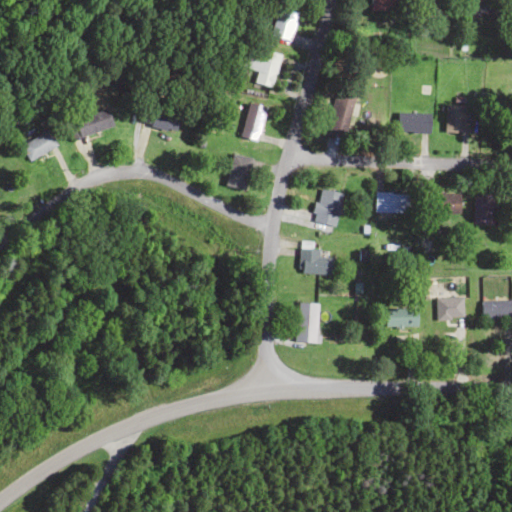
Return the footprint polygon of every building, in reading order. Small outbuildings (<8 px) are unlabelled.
[(489,12),(488,0),(462,0),(463,12),(489,12)] [(264,32),(288,40),(294,21),(270,13),(264,32)] [(270,87),(279,53),(248,45),(242,67),(256,70),(252,82),(270,87)] [(353,90),(335,87),(326,133),(344,136),(353,90)] [(254,140),(265,107),(248,101),(237,135),(254,140)] [(467,105),(444,105),(444,132),(467,132),(467,105)] [(174,131),(178,114),(146,106),(141,123),(174,131)] [(73,137),(112,125),(106,108),(68,120),(73,137)] [(395,132),(428,132),(428,112),(395,112),(395,132)] [(55,145),(46,129),(18,145),(27,161),(55,145)] [(243,191),(251,158),(231,153),(223,185),(243,191)] [(333,226),(341,193),(318,187),(310,220),(333,226)] [(406,192),(372,192),(372,212),(406,212),(406,192)] [(458,215),(458,193),(430,193),(430,215),(458,215)] [(490,224),(490,215),(500,215),(500,194),(472,194),(472,224),(490,224)] [(297,273),(332,273),(332,256),(318,256),(318,249),(297,249),(297,273)] [(461,297),(433,297),(434,319),(461,318),(461,297)] [(510,319),(510,300),(480,300),(480,319),(510,319)] [(317,302),(295,302),(294,341),(316,342),(317,302)] [(383,326),(416,326),(416,307),(383,307),(383,326)]
